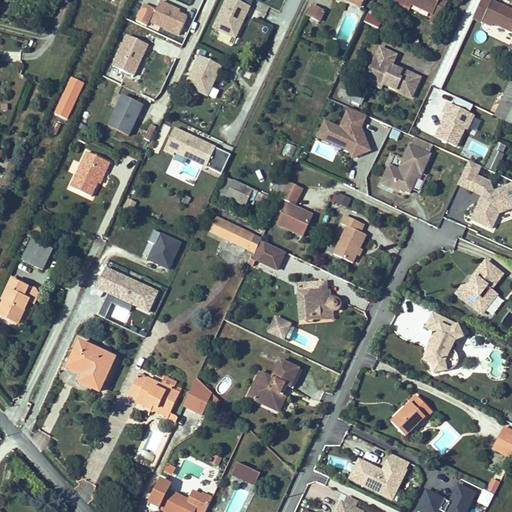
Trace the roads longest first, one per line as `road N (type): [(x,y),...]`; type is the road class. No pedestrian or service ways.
road 1 (residential): [(286,511),(418,230),(434,235)]
road 2 (unknown): [(0,454),(89,273)]
road 3 (unknown): [(292,0),(233,129)]
road 4 (residential): [(84,511),(0,418)]
